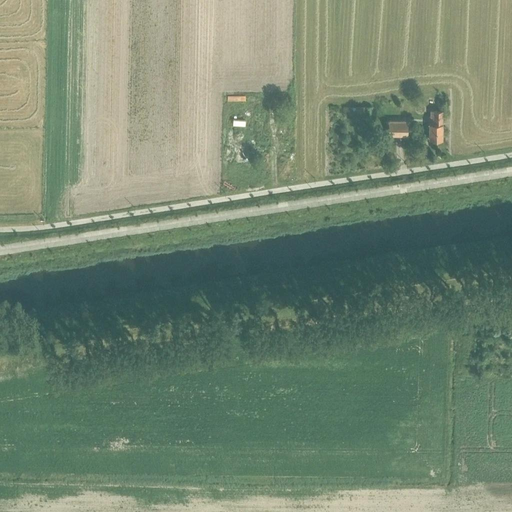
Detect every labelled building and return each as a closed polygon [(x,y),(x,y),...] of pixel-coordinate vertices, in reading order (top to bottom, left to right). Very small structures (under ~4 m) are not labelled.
[(444,106),(429,106),(429,138),(444,138),(444,106)] [(352,108),(351,122),(368,125),(370,111),(352,108)] [(252,156),(265,156),(265,132),(260,132),(260,109),(252,109),(252,156)] [(407,116),(385,116),(385,135),(407,135),(407,116)] [(276,157),(287,157),(287,141),(281,141),(281,126),(277,126),(276,157)]
